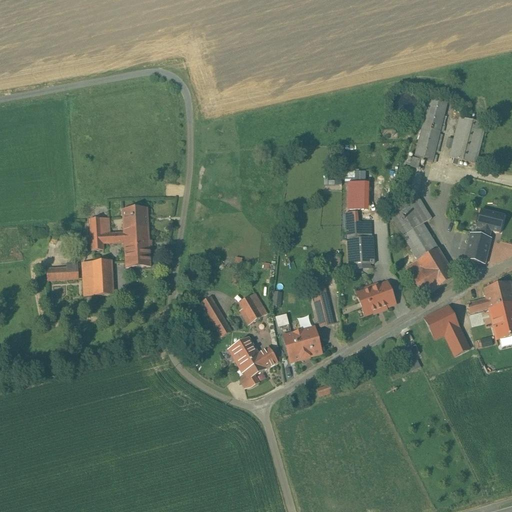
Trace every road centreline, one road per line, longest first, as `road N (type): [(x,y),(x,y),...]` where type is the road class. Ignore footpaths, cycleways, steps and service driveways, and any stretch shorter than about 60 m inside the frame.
road 1 (unclassified): [(254,406),(195,379),(169,346),(192,150),(182,78),(140,69),(0,95)]
road 2 (unclassified): [(511,258),(254,406)]
